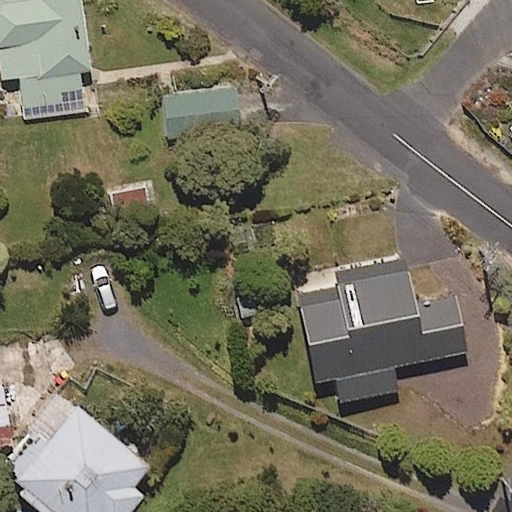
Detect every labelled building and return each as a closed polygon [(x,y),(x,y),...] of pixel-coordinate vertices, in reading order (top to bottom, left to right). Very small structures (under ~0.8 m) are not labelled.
[(93,110),(79,0),(0,0),(0,79),(19,77),(24,119),(93,110)] [(237,134),(236,90),(165,92),(167,136),(237,134)] [(412,307),(403,258),(334,271),(296,278),(316,383),(336,379),(341,404),(396,393),(392,368),(465,354),(454,299),(412,307)] [(0,446),(9,446),(1,381),(0,381),(0,446)] [(147,469),(59,396),(0,467),(0,480),(38,511),(129,511),(140,500),(129,491),(147,469)]
